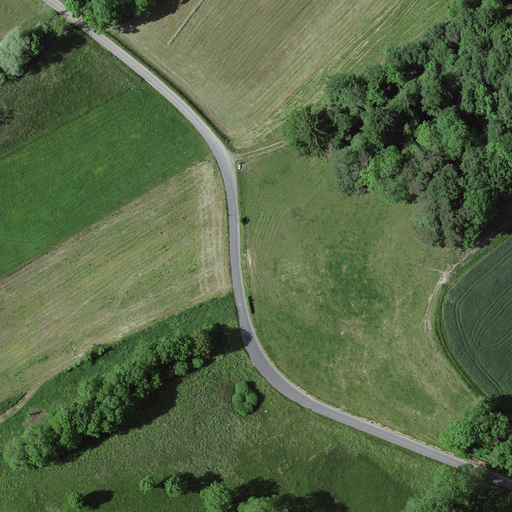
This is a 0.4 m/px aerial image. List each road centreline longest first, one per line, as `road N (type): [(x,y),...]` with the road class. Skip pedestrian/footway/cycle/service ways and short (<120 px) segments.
road 1 (unclassified): [(49,0),(180,104),(223,158),(242,320),(276,381),(317,407),(511,485)]
road 2 (track): [(511,424),(479,405),(438,334),(442,285)]
